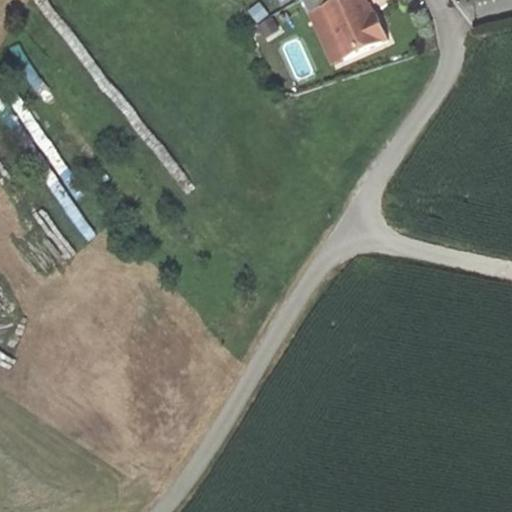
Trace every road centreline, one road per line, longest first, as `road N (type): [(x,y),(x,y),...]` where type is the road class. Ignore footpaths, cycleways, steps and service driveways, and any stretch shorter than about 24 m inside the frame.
road 1 (unclassified): [(162,511),(338,237)]
road 2 (unclassified): [(338,237),(452,55)]
road 3 (unclassified): [(511,268),(338,237)]
